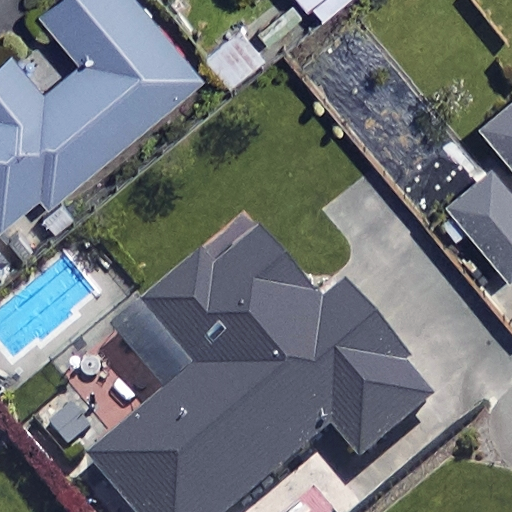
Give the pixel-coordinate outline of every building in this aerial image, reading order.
[(199,72),(140,0),(48,0),(40,7),(81,58),(43,89),(10,49),(0,57),(0,220),(40,187),(47,196),(199,72)] [(340,0),(305,0),(320,17),(340,0)] [(265,58),(243,26),(205,52),(226,84),(265,58)] [(511,93),(477,122),(511,166),(511,93)] [(511,270),(511,192),(490,166),(447,201),(507,275),(511,270)] [(320,313),(252,229),(87,362),(138,425),(89,464),(128,511),(237,511),(334,434),(360,466),(437,403),(346,292),(320,313)] [(0,274),(10,266),(0,253),(0,274)] [(325,511),(310,494),(289,511),(325,511)]
